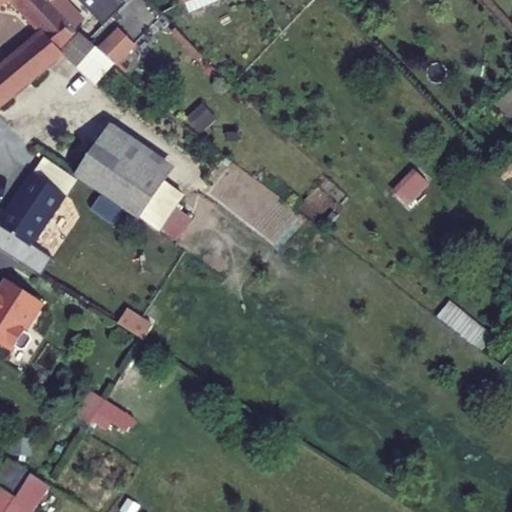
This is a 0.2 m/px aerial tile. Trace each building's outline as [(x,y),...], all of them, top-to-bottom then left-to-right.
[(0,115),(2,117),(73,58),(94,41),(94,40),(52,0),(0,0),(0,17),(22,5),(53,37),(2,79),(0,76),(0,115)] [(52,0),(94,40),(110,27),(108,24),(98,14),(92,19),(73,0),(52,0)] [(83,0),(98,14),(108,24),(116,16),(107,8),(113,0),(83,0)] [(118,35),(110,27),(94,40),(94,41),(103,49),(118,35)] [(94,41),(73,58),(101,86),(121,66),(103,49),(94,41)] [(100,144),(76,179),(78,180),(137,221),(161,186),(100,144)] [(36,173),(69,194),(78,180),(76,179),(45,158),(36,173)] [(57,260),(36,247),(69,194),(36,173),(3,224),(2,223),(0,225),(0,246),(46,277),(57,260)] [(49,303),(12,279),(3,294),(5,295),(0,302),(0,340),(17,352),(49,303)] [(124,306),(115,320),(141,337),(150,322),(124,306)] [(85,391),(76,414),(126,435),(136,412),(85,391)] [(32,511),(49,483),(26,470),(5,457),(0,466),(0,511),(32,511)]
